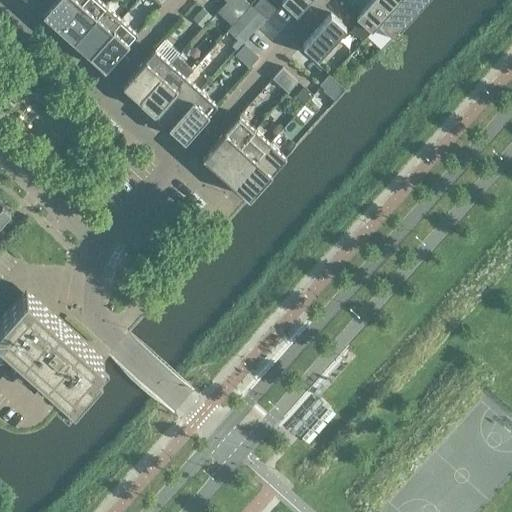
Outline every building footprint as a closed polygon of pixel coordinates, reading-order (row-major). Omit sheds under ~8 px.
[(64,22),(83,0),(54,0),(48,7),(64,22)] [(79,35),(106,4),(101,0),(83,0),(64,22),(79,35)] [(309,0),(282,0),(282,1),(297,15),(309,0)] [(371,0),(357,17),(372,30),(383,18),(398,0),(371,0)] [(398,0),(383,18),(398,31),(426,0),(398,0)] [(94,48),(121,18),(106,4),(79,35),(94,48)] [(346,26),(331,13),(303,44),(318,58),(346,26)] [(110,63),(137,32),(121,18),(94,48),(110,63)] [(251,64),(261,52),(247,40),(237,51),(251,64)] [(143,93),(171,62),(155,48),(127,79),(143,93)] [(158,106),(186,76),(171,62),(143,93),(158,106)] [(330,72),(321,84),(335,96),(345,84),(330,72)] [(173,120),(201,89),(186,76),(158,106),(173,120)] [(273,88),(282,95),(289,87),(281,79),(273,88)] [(189,134),(217,104),(201,89),(173,120),(189,134)] [(223,164),(255,128),(239,114),(207,150),(223,164)] [(238,178),(270,142),(255,128),(223,164),(238,178)] [(286,156),(285,155),(270,142),(238,178),(254,192),(286,156)] [(0,225),(11,213),(2,206),(0,207),(0,225)] [(0,333),(69,396),(98,363),(20,294),(0,316),(0,333)]
